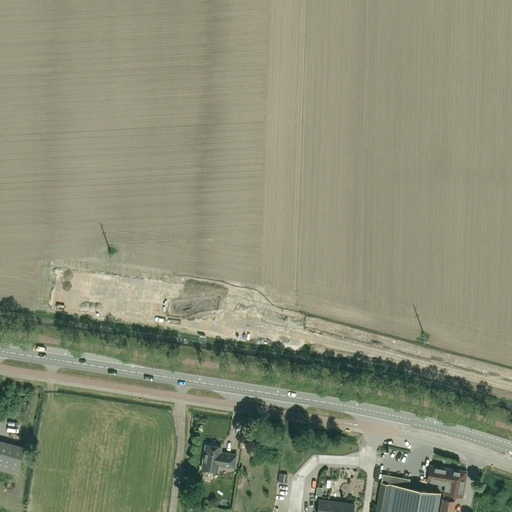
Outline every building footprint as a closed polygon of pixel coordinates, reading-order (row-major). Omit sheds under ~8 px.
[(24,447),(0,440),(0,469),(17,474),(24,447)] [(236,455),(223,452),(223,453),(220,453),(221,447),(205,444),(201,469),(217,471),(218,465),(234,467),(236,455)] [(448,478),(449,469),(429,465),(427,480),(445,483),(444,493),(451,494),(453,479),(448,478)] [(451,494),(444,493),(440,511),(451,511),(454,501),(453,500),(454,495),(462,496),(466,472),(449,469),(448,478),(453,479),(451,494)] [(381,482),(375,511),(416,511),(420,489),(381,482)] [(438,492),(423,489),(420,507),(436,510),(438,492)] [(352,511),(353,503),(318,499),(316,511),(352,511)]
